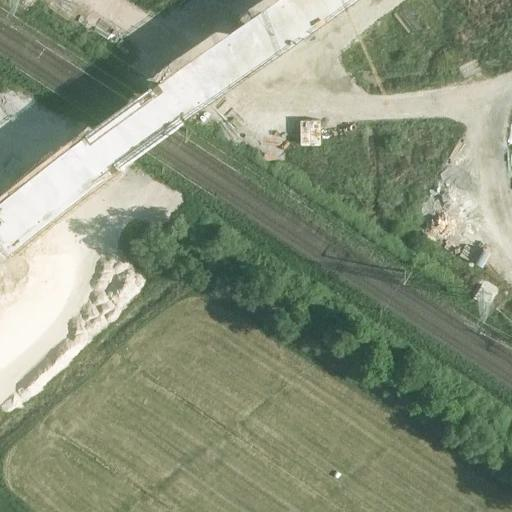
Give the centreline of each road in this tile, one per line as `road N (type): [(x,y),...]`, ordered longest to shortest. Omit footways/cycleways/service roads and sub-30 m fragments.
road 1 (primary): [(307,0),(0,253)]
road 2 (track): [(511,86),(459,170),(453,196),(511,253)]
